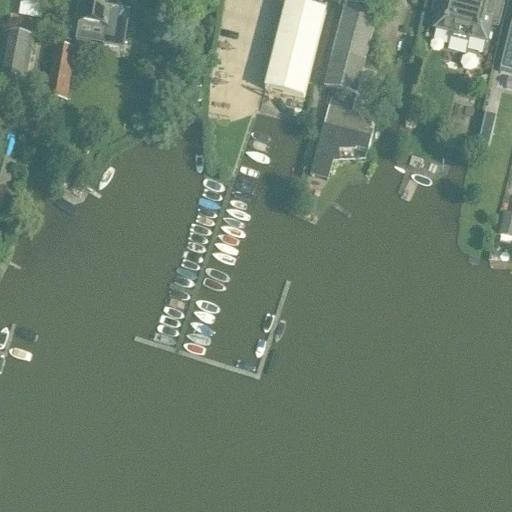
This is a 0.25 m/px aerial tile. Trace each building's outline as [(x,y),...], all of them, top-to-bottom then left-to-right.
[(21,0),(20,8),(43,12),(45,0),(21,0)] [(83,0),(79,27),(107,32),(110,13),(118,14),(120,0),(83,0)] [(434,0),(430,17),(439,19),(435,32),(452,36),(451,42),(468,47),(469,41),(486,45),(490,29),(498,31),(504,5),(497,3),(497,0),(434,0)] [(304,102),(326,15),(287,5),(265,92),(304,102)] [(366,119),(376,76),(363,73),(378,16),(346,8),(325,90),(334,93),(329,110),(366,119)] [(511,27),(500,74),(511,77),(511,27)] [(0,103),(22,108),(34,43),(5,38),(0,64),(0,103)] [(68,101),(76,53),(56,50),(48,98),(68,101)] [(368,154),(377,122),(366,119),(329,110),(311,179),(328,183),(336,152),(356,151),(368,154)] [(477,147),(488,150),(496,119),(485,117),(477,147)] [(7,200),(16,166),(0,161),(0,213),(4,199),(7,200)] [(511,216),(505,215),(499,238),(511,241),(511,216)]
